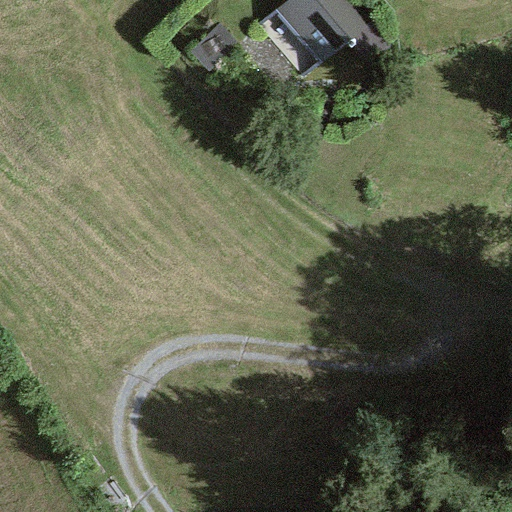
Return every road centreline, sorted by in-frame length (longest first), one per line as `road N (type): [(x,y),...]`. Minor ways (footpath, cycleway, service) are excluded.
road 1 (track): [(160,511),(136,479),(124,416),(148,368),(198,347),(397,360),(439,346),(479,315),(511,308)]
road 2 (track): [(479,315),(270,180),(173,68)]
